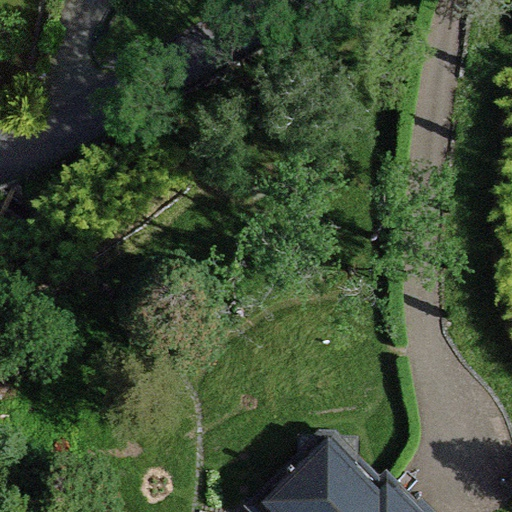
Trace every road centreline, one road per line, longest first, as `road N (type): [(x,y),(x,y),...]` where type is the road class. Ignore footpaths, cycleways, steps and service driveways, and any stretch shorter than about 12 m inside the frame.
road 1 (unknown): [(464,0),(438,182),(456,450)]
road 2 (residential): [(278,0),(0,138)]
